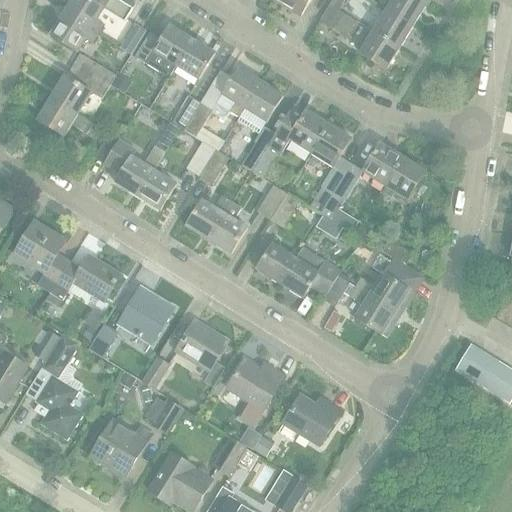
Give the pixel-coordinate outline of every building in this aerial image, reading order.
[(74,0),(66,15),(99,36),(104,27),(97,22),(104,10),(124,23),(135,6),(124,0),(90,0),(89,0),(74,0)] [(287,0),(283,8),(300,19),(311,0),(287,0)] [(334,0),(330,7),(339,11),(346,0),(334,0)] [(427,7),(415,0),(393,0),(386,11),(414,28),(427,7)] [(319,24),(328,29),(344,40),(356,21),(339,11),(330,7),(319,24)] [(373,33),(401,50),(414,28),(386,11),(373,33)] [(99,36),(66,15),(52,38),(78,54),(86,41),(93,45),(99,36)] [(146,33),(134,26),(121,50),(133,57),(146,33)] [(150,36),(135,59),(147,66),(169,80),(176,68),(193,42),(170,28),(161,43),(150,36)] [(401,50),(373,33),(360,55),(387,72),(401,50)] [(193,42),(176,68),(199,82),(215,56),(193,42)] [(110,89),(117,78),(81,56),(74,67),(110,89)] [(67,79),(66,78),(52,100),(78,116),(92,94),(103,101),(110,89),(74,67),(67,79)] [(221,72),(200,105),(213,113),(212,114),(224,121),(228,113),(239,120),(261,84),(239,70),(233,79),(221,72)] [(261,84),(239,120),(245,111),(268,125),(284,98),(261,84)] [(189,98),(173,126),(184,132),(200,105),(189,98)] [(78,116),(52,100),(38,122),(64,139),(72,126),(88,136),(94,126),(78,116)] [(200,105),(184,132),(196,140),(212,114),(213,113),(200,105)] [(276,136),(252,175),(264,182),(279,158),(280,159),(287,147),(290,142),(311,156),(330,126),(308,113),(303,122),(291,114),(276,139),(275,139),(276,136)] [(330,126),(311,156),(332,168),(320,188),(321,188),(333,195),(351,165),(341,159),(352,140),(330,126)] [(256,145),(242,169),(252,175),(276,136),(265,128),(255,144),(256,145)] [(103,177),(139,199),(155,172),(166,155),(156,149),(145,166),(133,158),(137,152),(124,144),(121,142),(109,135),(95,159),(109,168),(103,177)] [(186,170),(200,179),(217,153),(203,144),(186,170)] [(364,175),(386,189),(404,160),(382,146),(364,175)] [(230,161),(217,153),(200,179),(213,187),(230,161)] [(404,160),(386,189),(408,202),(426,173),(404,160)] [(333,195),(321,215),(332,222),(344,202),(344,203),(363,173),(351,165),(333,195)] [(155,172),(139,199),(161,212),(178,186),(155,172)] [(258,215),(270,222),(287,196),(274,188),(258,215)] [(321,188),(310,208),(321,215),(333,195),(321,188)] [(300,204),(287,196),(270,222),(284,231),(300,204)] [(186,228),(209,242),(233,204),(223,197),(215,209),(203,201),(186,228)] [(0,234),(14,212),(2,204),(0,207),(0,234)] [(233,204),(209,242),(232,256),(249,230),(235,221),(243,209),(233,204)] [(37,287),(49,295),(64,271),(52,263),(65,243),(35,224),(15,256),(45,275),(37,287)] [(406,268),(413,257),(389,243),(382,254),(406,268)] [(257,272),(280,286),(303,250),(302,250),(296,260),(273,246),(257,272)] [(303,250),(280,286),(303,300),(311,288),(326,298),(324,302),(336,309),(350,286),(338,278),(341,273),(303,250)] [(64,271),(49,295),(62,303),(73,285),(104,303),(120,277),(89,258),(77,278),(64,271)] [(355,288),(396,314),(410,292),(397,283),(404,272),(380,258),(373,269),(383,275),(375,287),(361,278),(355,288)] [(349,297),(364,306),(355,320),(382,337),(396,314),(355,288),(349,297)] [(151,346),(173,310),(140,290),(116,329),(120,331),(122,328),(151,346)] [(209,373),(228,343),(195,323),(177,353),(209,373)] [(103,358),(117,335),(105,328),(91,350),(103,358)] [(0,401),(6,405),(29,367),(4,351),(2,354),(0,352),(0,343),(4,337),(0,334),(0,401)] [(67,442),(84,415),(73,408),(74,406),(71,404),(79,393),(58,381),(80,346),(64,336),(42,370),(52,376),(35,403),(52,414),(44,428),(67,442)] [(511,371),(471,346),(456,371),(510,404),(511,401),(511,371)] [(154,390),(157,385),(169,367),(158,361),(144,384),(154,390)] [(264,412),(285,378),(273,371),(268,378),(245,363),(228,390),(264,412)] [(321,448),(342,414),(329,406),(324,413),(301,398),(284,425),(321,448)] [(168,437),(184,411),(169,402),(153,427),(168,437)] [(112,423),(91,458),(93,459),(93,464),(99,467),(103,465),(126,479),(151,437),(140,431),(136,438),(112,423)] [(228,476),(244,449),(230,441),(214,468),(228,476)] [(190,511),(194,511),(212,483),(191,471),(192,469),(172,457),(149,493),(170,506),(173,501),(190,511)] [(283,511),(291,511),(306,489),(292,480),(276,507),(283,511)] [(247,511),(229,501),(233,496),(222,489),(208,511),(247,511)]
